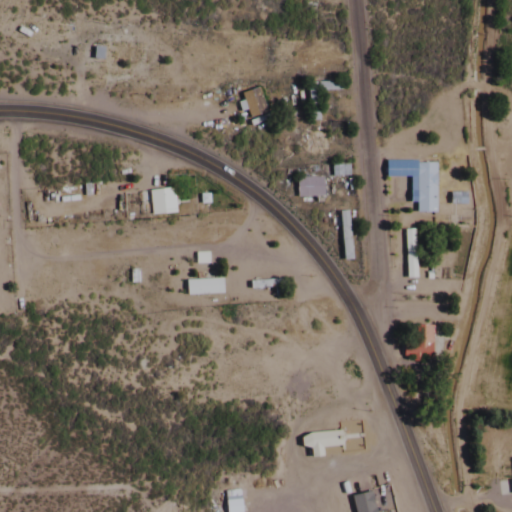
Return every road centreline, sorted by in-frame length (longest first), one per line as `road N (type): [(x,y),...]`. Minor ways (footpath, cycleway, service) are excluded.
road 1 (secondary): [(425,511),(347,317),(309,255),(269,214),(203,166),(119,132),(0,113)]
road 2 (track): [(481,0),(480,150),(492,220),(447,422),(460,511)]
road 3 (track): [(465,0),(460,82),(474,220),(429,422),(442,511)]
road 4 (residential): [(376,383),(346,0)]
